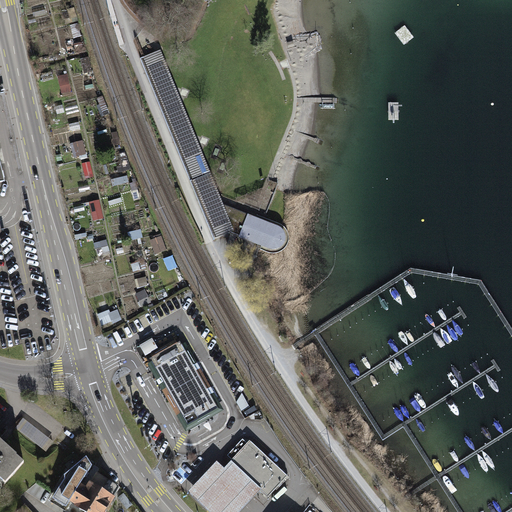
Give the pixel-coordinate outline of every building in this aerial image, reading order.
[(218,244),(238,235),(238,245),(255,246),(272,254),(282,252),(287,244),(286,237),(281,230),(227,208),(163,50),(143,59),(218,244)] [(69,75),(59,76),(61,95),(71,93),(69,75)] [(73,144),(74,157),(86,157),(85,143),(73,144)] [(84,164),(86,179),(93,177),(91,163),(84,164)] [(100,201),(90,203),(94,222),(104,220),(100,201)] [(0,228),(0,267),(5,288),(30,283),(17,225),(0,228)] [(156,255),(167,251),(162,237),(151,241),(156,255)] [(98,255),(110,252),(108,241),(96,244),(98,255)] [(145,292),(137,295),(142,306),(150,303),(145,292)] [(119,309),(98,317),(102,327),(123,319),(119,309)] [(145,359),(159,352),(154,341),(140,348),(145,359)] [(188,355),(158,372),(189,427),(219,410),(188,355)] [(17,428),(47,452),(54,444),(25,420),(17,428)] [(229,463),(260,492),(267,499),(288,477),(250,441),(247,443),(243,439),(227,456),(232,460),(229,463)] [(0,486),(4,490),(24,470),(0,447),(0,486)] [(260,492),(229,463),(224,468),(216,461),(202,477),(187,492),(207,511),(240,511),(243,510),(260,492)] [(87,490),(82,487),(70,507),(77,511),(112,511),(118,503),(90,486),(87,490)]
